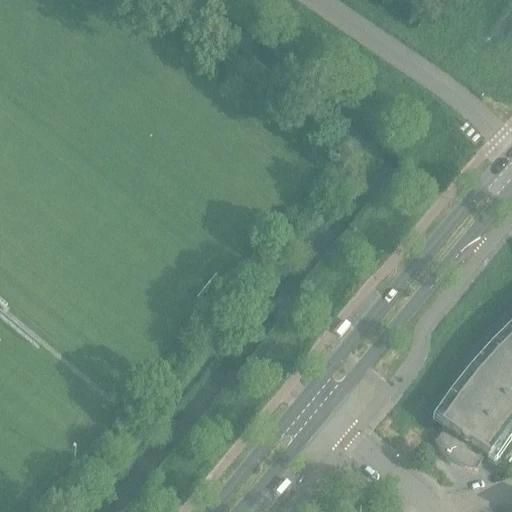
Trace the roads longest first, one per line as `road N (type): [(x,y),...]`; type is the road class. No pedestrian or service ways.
road 1 (tertiary): [(511,153),(302,402)]
road 2 (tertiary): [(319,416),(511,195)]
road 3 (residential): [(433,511),(319,416)]
road 4 (tertiary): [(302,402),(209,511)]
road 5 (tertiary): [(237,511),(319,416)]
